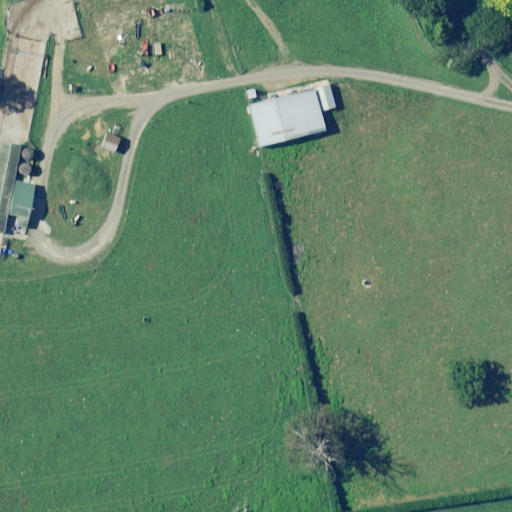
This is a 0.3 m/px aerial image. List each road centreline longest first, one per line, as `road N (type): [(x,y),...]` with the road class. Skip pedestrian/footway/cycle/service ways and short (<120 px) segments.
road 1 (track): [(295,68),(511,102)]
road 2 (track): [(295,68),(196,0)]
